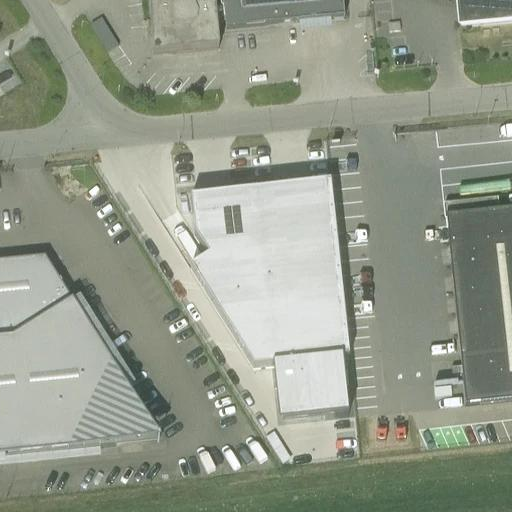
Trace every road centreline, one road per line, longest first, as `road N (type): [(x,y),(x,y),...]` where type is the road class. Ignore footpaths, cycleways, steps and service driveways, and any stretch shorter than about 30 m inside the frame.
road 1 (unclassified): [(96,136),(511,98)]
road 2 (unclassified): [(30,0),(79,75),(96,136)]
